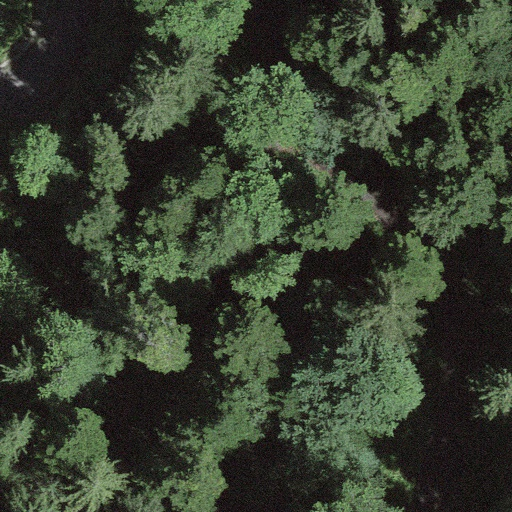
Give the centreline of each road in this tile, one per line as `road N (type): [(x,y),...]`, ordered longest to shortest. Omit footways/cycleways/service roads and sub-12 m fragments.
road 1 (track): [(261,0),(272,123),(440,318),(437,460),(413,511)]
road 2 (track): [(0,98),(61,36),(65,0)]
